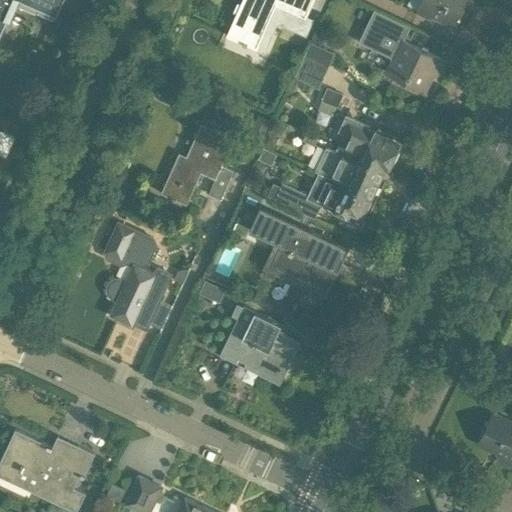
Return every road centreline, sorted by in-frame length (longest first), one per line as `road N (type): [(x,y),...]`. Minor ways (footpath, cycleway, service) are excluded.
road 1 (tertiary): [(329,498),(511,118)]
road 2 (residential): [(329,498),(0,348)]
road 3 (residential): [(511,508),(418,463),(412,440),(511,235)]
